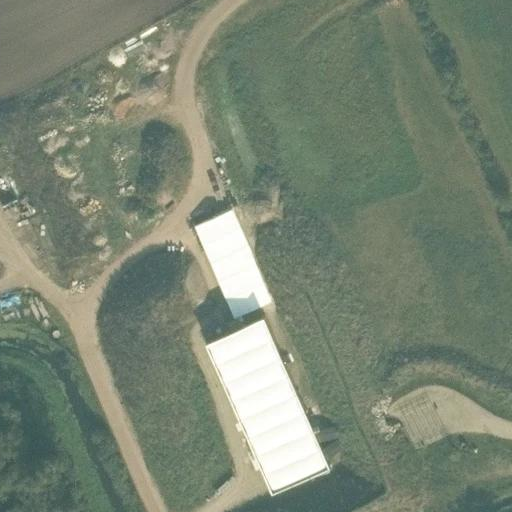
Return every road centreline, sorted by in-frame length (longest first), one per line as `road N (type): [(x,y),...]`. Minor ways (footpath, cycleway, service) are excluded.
road 1 (track): [(155,511),(84,345),(85,317),(131,248),(194,222),(202,208),(189,80),(198,41),(231,0)]
road 2 (track): [(214,511),(243,488),(243,463),(198,350),(196,330),(225,305),(194,222)]
road 3 (track): [(0,365),(42,381),(98,511)]
